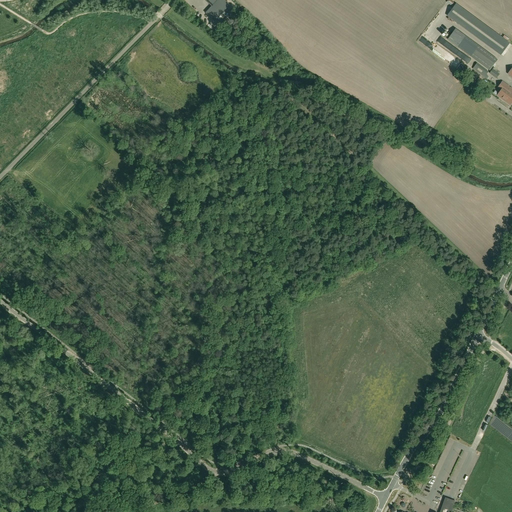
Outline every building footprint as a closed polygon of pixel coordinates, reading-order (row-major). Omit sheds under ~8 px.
[(224,0),(218,0),(218,1),(226,9),(230,6),(224,0)] [(456,4),(448,16),(501,54),(509,43),(456,4)] [(497,59),(456,28),(448,38),(458,46),(489,69),(497,59)] [(488,71),(477,63),(473,68),(484,76),(488,71)] [(493,68),(490,73),(496,78),(499,74),(493,68)] [(508,100),(511,95),(511,88),(502,81),(495,91),(501,95),(499,97),(504,100),(505,98),(508,100)] [(442,140),(439,147),(446,151),(450,144),(442,140)] [(456,501),(447,498),(445,497),(441,507),(442,507),(452,511),(456,501)]
